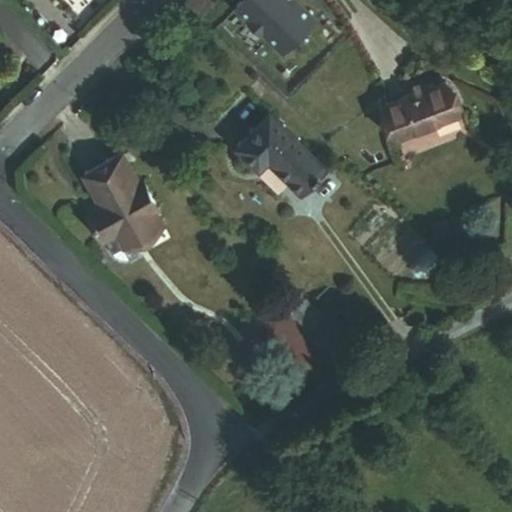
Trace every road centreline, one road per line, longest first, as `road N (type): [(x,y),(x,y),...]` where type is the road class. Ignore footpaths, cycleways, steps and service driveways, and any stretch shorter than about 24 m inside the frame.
road 1 (residential): [(511,294),(257,429),(208,436)]
road 2 (unclassified): [(208,436),(190,386),(0,198)]
road 3 (residential): [(141,0),(0,142)]
